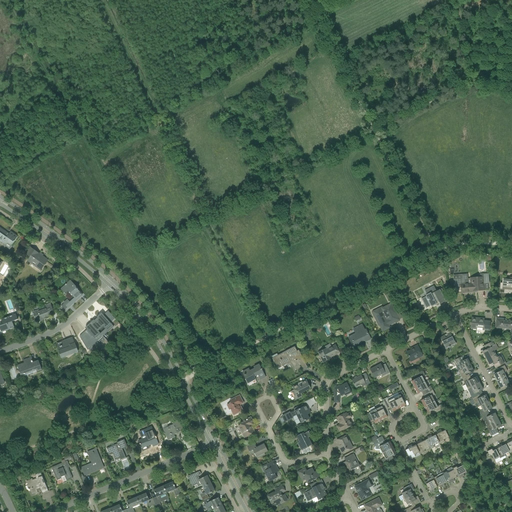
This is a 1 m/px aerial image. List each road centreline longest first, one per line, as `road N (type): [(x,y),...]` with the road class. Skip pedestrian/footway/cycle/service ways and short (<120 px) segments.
road 1 (track): [(265,337),(102,0)]
road 2 (unclassified): [(185,381),(457,243),(511,245)]
road 3 (track): [(205,214),(467,84),(511,88)]
road 4 (track): [(315,20),(438,252)]
road 5 (residential): [(51,511),(209,441)]
road 6 (secondary): [(113,282),(0,197)]
road 7 (residential): [(330,453),(327,383),(386,347)]
road 8 (secondary): [(0,204),(109,285)]
road 9 (residential): [(0,351),(50,333),(109,285)]
road 10 (secondary): [(185,381),(113,282)]
road 11 (residential): [(511,423),(454,315)]
road 12 (secondary): [(109,285),(180,384)]
